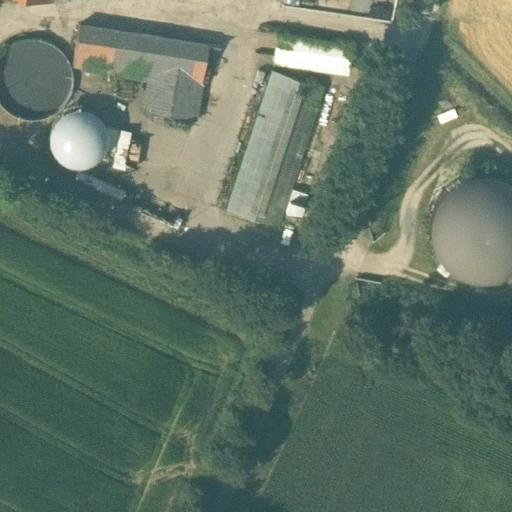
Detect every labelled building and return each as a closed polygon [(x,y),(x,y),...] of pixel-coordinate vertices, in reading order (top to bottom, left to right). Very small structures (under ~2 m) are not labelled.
[(155,35),(78,23),(72,64),(73,64),(149,76),(150,73),(155,35)] [(207,43),(155,35),(150,73),(200,81),(201,81),(207,43)] [(69,93),(72,78),(69,62),(60,49),(46,41),(31,38),(15,41),(2,50),(0,53),(0,102),(3,107),(17,116),(32,118),(47,115),(60,106),(69,93)] [(316,39),(313,67),(347,71),(351,43),(316,39)] [(324,86),(271,69),(225,208),(278,225),(324,86)] [(200,81),(150,73),(149,76),(144,110),(193,119),(200,81)] [(54,116),(54,158),(105,158),(106,116),(54,116)] [(428,239),(434,252),(442,263),(452,271),(465,277),(478,279),(492,278),(505,274),(511,269),(511,181),(509,179),(496,173),(482,171),(468,173),(454,178),(443,186),(434,198),(429,211),(427,225),(428,239)]
